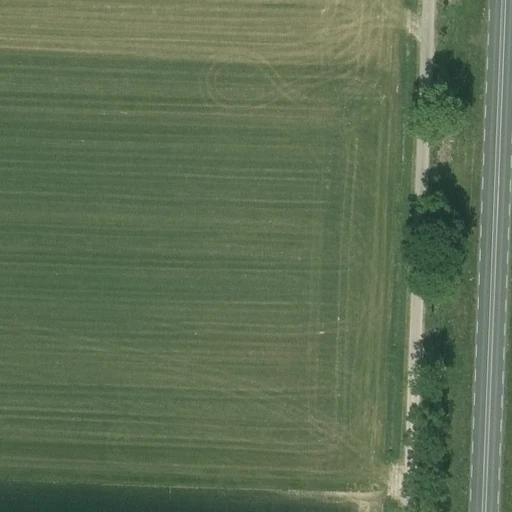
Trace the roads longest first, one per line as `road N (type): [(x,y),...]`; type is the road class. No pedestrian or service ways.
road 1 (unclassified): [(405,511),(425,0)]
road 2 (primary): [(502,0),(483,511)]
